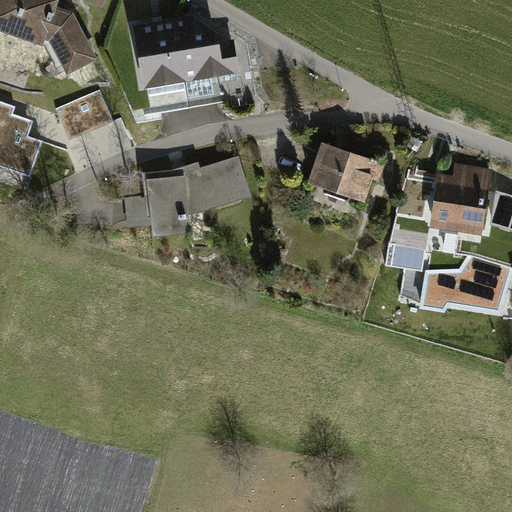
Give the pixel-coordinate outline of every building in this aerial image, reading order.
[(0,0),(0,22),(40,36),(58,68),(90,51),(70,15),(53,9),(56,0),(0,0)] [(193,18),(175,21),(185,78),(237,69),(233,42),(218,44),(216,33),(193,18)] [(185,78),(175,21),(136,27),(146,85),(185,78)] [(12,108),(0,103),(0,170),(9,173),(11,168),(30,175),(44,135),(7,122),(12,108)] [(377,160),(324,143),(312,179),(364,197),(377,160)] [(173,173),(147,175),(154,230),(182,227),(180,205),(199,203),(199,206),(246,191),(236,159),(198,172),(196,166),(173,173)] [(459,178),(440,176),(434,219),(482,226),(490,170),(461,166),(459,178)] [(511,195),(509,195),(500,226),(511,229),(511,195)] [(500,309),(511,271),(511,267),(474,255),(462,270),(428,271),(422,304),(443,307),(448,300),(500,309)]
